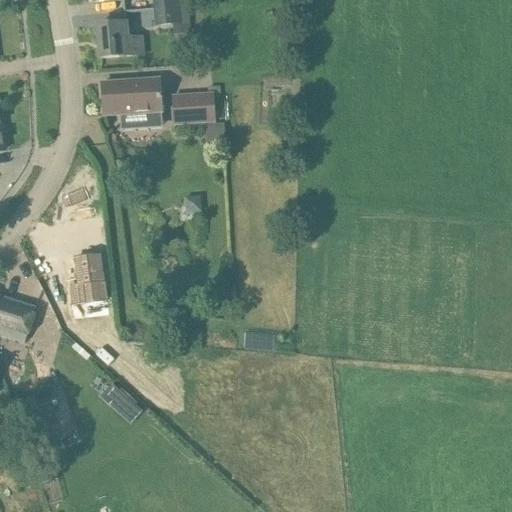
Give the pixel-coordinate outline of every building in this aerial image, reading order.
[(152,0),(153,10),(187,7),(186,0),(152,0)] [(187,7),(153,10),(154,28),(173,26),(173,36),(187,35),(187,7)] [(129,39),(127,24),(97,27),(100,59),(142,56),(141,38),(129,39)] [(161,113),(159,81),(102,84),(104,116),(161,113)] [(216,124),(214,95),(172,97),(173,127),(216,124)] [(74,317),(73,306),(105,302),(100,255),(74,258),(77,284),(69,285),(72,317),(74,317)] [(0,336),(25,344),(36,309),(0,297),(0,336)] [(59,447),(45,410),(22,418),(35,456),(59,447)]
